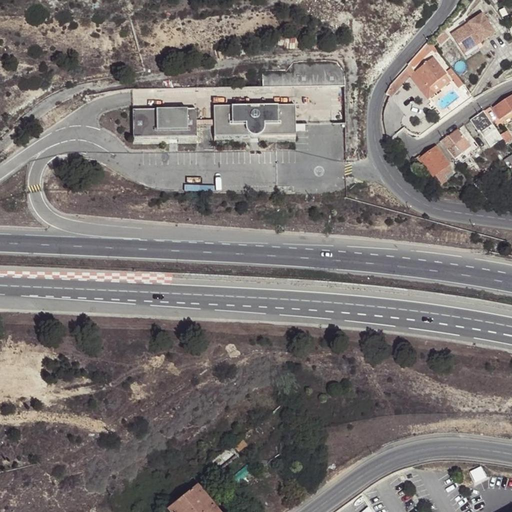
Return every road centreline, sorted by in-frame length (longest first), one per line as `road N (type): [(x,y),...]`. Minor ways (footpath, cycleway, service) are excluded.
road 1 (motorway): [(0,285),(321,301),(511,327)]
road 2 (motorway): [(376,262),(0,243)]
road 3 (residential): [(450,0),(379,89),(377,151),(415,200),(511,220)]
road 4 (unclassified): [(313,511),(371,469),(413,451),(449,446),(511,454)]
road 5 (motorway): [(511,285),(376,262)]
road 6 (motorway): [(511,278),(376,262)]
road 7 (residential): [(511,86),(418,146),(401,139)]
